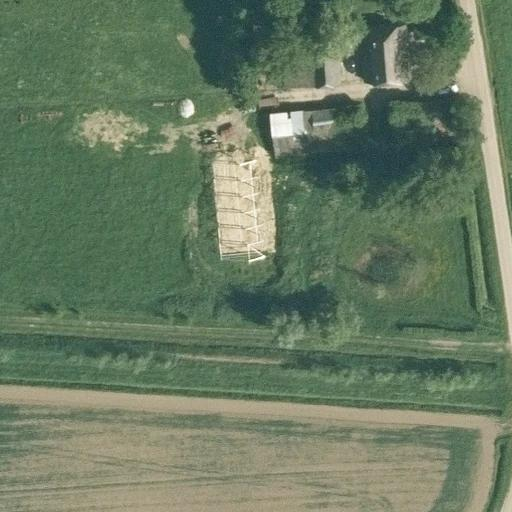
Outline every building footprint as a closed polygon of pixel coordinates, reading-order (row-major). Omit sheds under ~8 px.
[(428,20),(415,21),(415,32),(429,32),(428,20)] [(361,25),(365,80),(410,77),(407,22),(361,25)] [(281,31),(285,85),(341,81),(337,27),(281,31)] [(395,101),(399,140),(436,136),(464,133),(460,95),(432,97),(395,101)] [(271,110),(274,153),(361,147),(357,104),(271,110)] [(251,152),(211,155),(218,251),(258,248),(251,152)]
